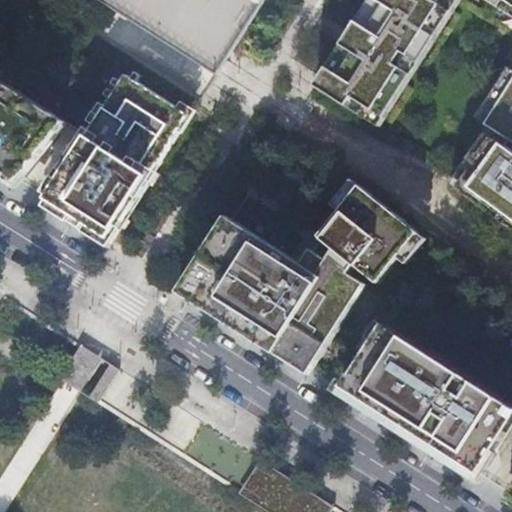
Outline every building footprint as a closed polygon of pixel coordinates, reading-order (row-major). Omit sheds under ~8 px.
[(96,0),(216,77),(265,0),(96,0)] [(479,119),(488,124),(487,125),(511,141),(507,147),(489,135),(453,185),(511,228),(511,0),(370,0),(360,17),(315,86),(327,94),(328,93),(382,128),(463,0),(487,0),(511,15),(511,69),(510,68),(479,119)] [(127,75),(48,199),(112,239),(191,115),(127,75)] [(0,80),(0,168),(20,181),(67,124),(0,80)] [(429,240),(363,187),(355,181),(335,206),(342,212),(322,237),(324,239),(315,252),(314,250),(304,265),(229,217),(181,293),(247,335),(311,376),(315,369),(368,285),(352,275),(358,266),(380,284),(401,259),(409,265),(429,240)] [(511,406),(384,325),(343,387),(482,476),(511,427),(511,406)] [(273,467),(262,461),(242,493),(251,499),(273,467)] [(333,511),(336,508),(273,467),(251,499),(271,511),(333,511)]
